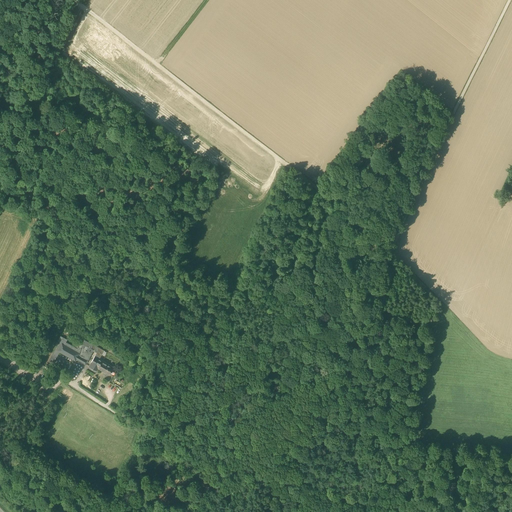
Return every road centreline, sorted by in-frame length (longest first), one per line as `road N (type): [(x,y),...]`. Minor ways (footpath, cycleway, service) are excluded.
road 1 (track): [(392,246),(83,7)]
road 2 (track): [(213,460),(241,409),(351,348),(392,246)]
road 3 (track): [(392,246),(509,0)]
road 4 (track): [(213,460),(447,511)]
road 5 (track): [(0,185),(83,7)]
road 6 (track): [(71,385),(213,460)]
